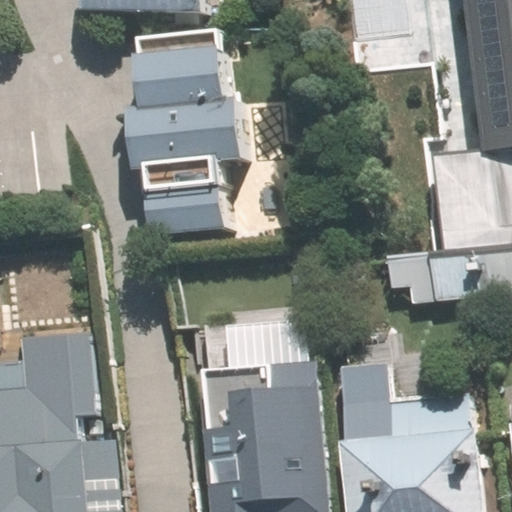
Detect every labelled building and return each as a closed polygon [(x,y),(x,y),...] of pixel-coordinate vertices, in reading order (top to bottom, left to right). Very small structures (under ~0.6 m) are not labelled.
[(88,0),(88,14),(218,20),(218,0),(88,0)] [(498,66),(505,154),(511,153),(511,0),(454,0),(460,68),(498,66)] [(237,46),(147,49),(149,106),(138,106),(139,170),(161,169),(163,236),(238,234),(236,161),(258,160),(256,101),(239,102),(237,46)] [(511,254),(394,259),(396,294),(415,293),(415,307),(511,303),(511,254)] [(119,511),(102,327),(32,334),(35,363),(0,366),(0,511),(119,511)] [(337,511),(320,360),(209,373),(224,511),(337,511)] [(395,361),(346,366),(358,511),(488,511),(479,409),(424,414),(422,395),(398,398),(395,361)]
